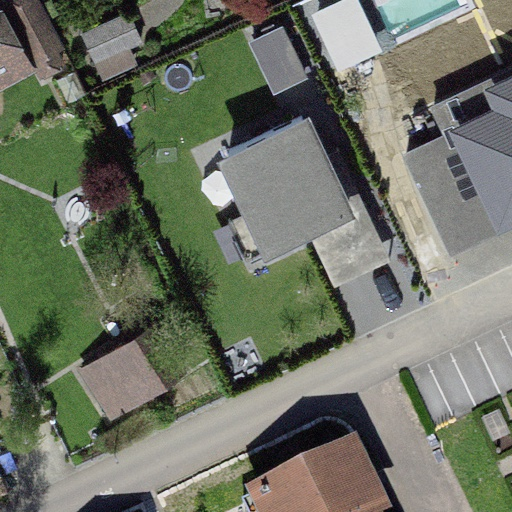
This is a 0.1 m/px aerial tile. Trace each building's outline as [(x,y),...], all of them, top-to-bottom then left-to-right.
[(50,50),(56,47),(31,0),(5,0),(0,3),(0,6),(37,75),(58,65),(50,50)] [(119,50),(137,41),(124,15),(78,37),(99,80),(127,67),(119,50)] [(0,76),(21,66),(0,26),(0,76)] [(502,205),(511,200),(511,90),(460,115),(502,205)] [(352,200),(304,100),(212,144),(260,245),(352,200)] [(374,511),(347,455),(252,500),(257,511),(374,511)]
